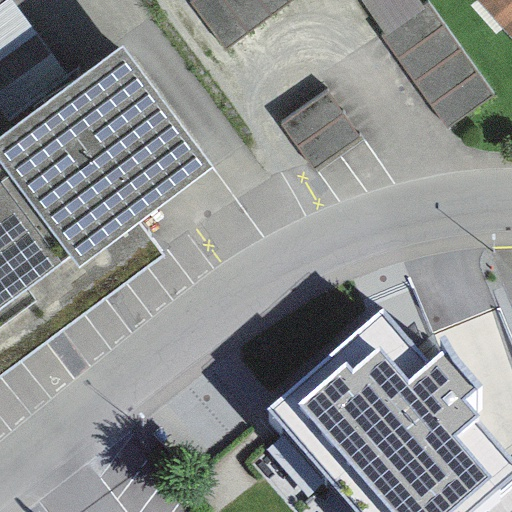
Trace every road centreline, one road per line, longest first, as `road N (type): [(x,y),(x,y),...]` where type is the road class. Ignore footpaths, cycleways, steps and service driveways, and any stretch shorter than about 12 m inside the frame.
road 1 (residential): [(511,204),(410,213),(290,258),(0,478)]
road 2 (unknown): [(242,108),(354,230)]
